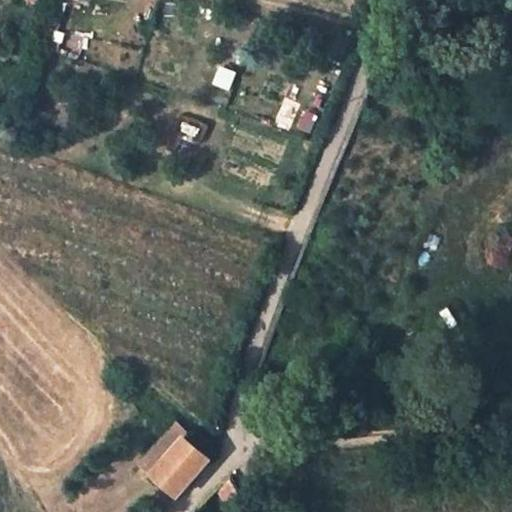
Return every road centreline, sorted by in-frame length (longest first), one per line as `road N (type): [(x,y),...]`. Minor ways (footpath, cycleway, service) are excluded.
road 1 (unclassified): [(179,511),(235,450),(238,394),(345,99),(392,0)]
road 2 (track): [(235,450),(511,422)]
